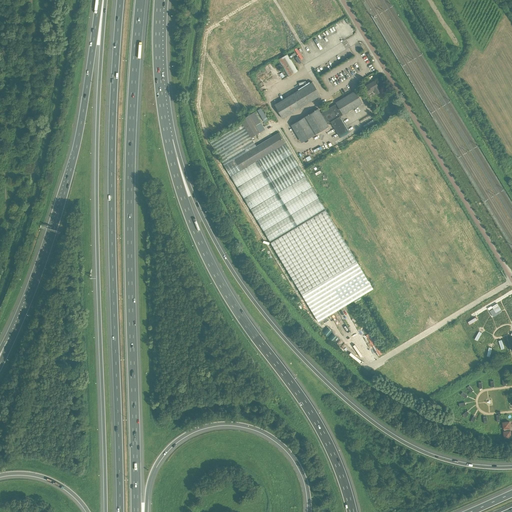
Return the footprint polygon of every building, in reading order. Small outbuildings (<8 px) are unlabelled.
[(276,66),(279,71),(283,68),(288,77),(298,71),(287,54),(278,60),(280,64),(276,66)] [(374,80),(368,84),(364,87),(368,94),(375,90),(377,94),(381,92),(378,87),(379,87),(374,80)] [(274,105),(282,118),(321,95),(312,82),(274,105)] [(291,125),(299,139),(310,132),(311,133),(313,132),(312,131),(313,131),(315,134),(329,126),(327,124),(330,122),(339,136),(348,131),(340,117),(362,103),(355,91),(335,103),(337,104),(321,114),(318,109),(291,125)] [(262,108),(258,110),(264,122),(268,120),(262,108)] [(279,132),(256,146),(251,137),(260,132),(256,125),(261,122),(254,112),(241,120),(241,121),(209,141),(260,225),(318,322),(319,321),(320,322),(327,318),(326,317),(353,300),(354,302),(361,297),(360,297),(365,294),(367,297),(371,294),(369,291),(373,289),(279,132)] [(500,310),(496,303),(491,306),(495,313),(500,310)] [(325,333),(331,338),(335,334),(329,329),(325,333)]
